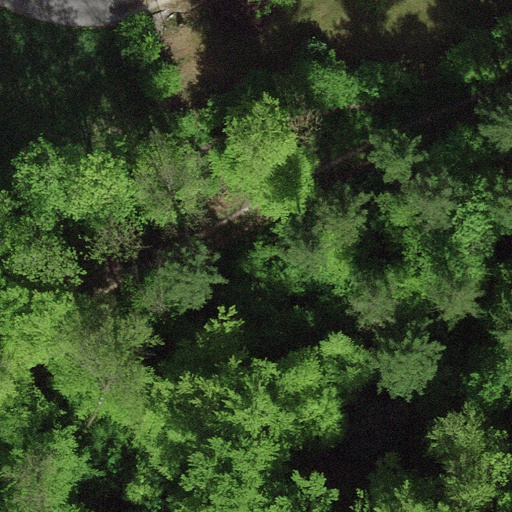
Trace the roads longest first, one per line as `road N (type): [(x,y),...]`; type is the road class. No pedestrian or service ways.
road 1 (track): [(0,352),(183,246),(438,122),(511,96)]
road 2 (track): [(0,272),(130,279)]
